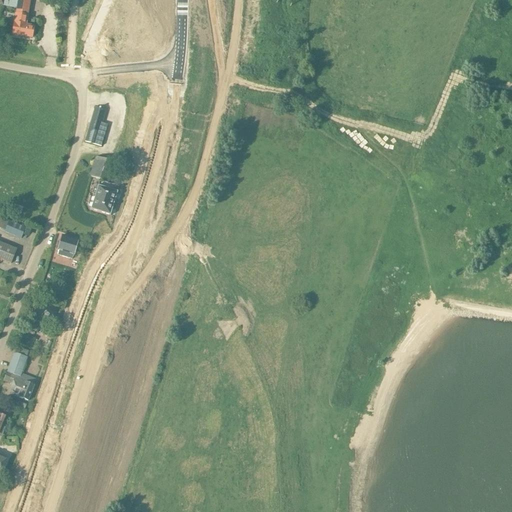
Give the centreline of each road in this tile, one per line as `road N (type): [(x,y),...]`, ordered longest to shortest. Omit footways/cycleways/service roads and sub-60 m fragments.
road 1 (tertiary): [(47,511),(162,132),(173,62)]
road 2 (track): [(511,85),(451,82),(429,133),(412,139),(327,116),(300,97),(226,74),(206,0)]
road 3 (residential): [(0,347),(78,152),(80,76)]
